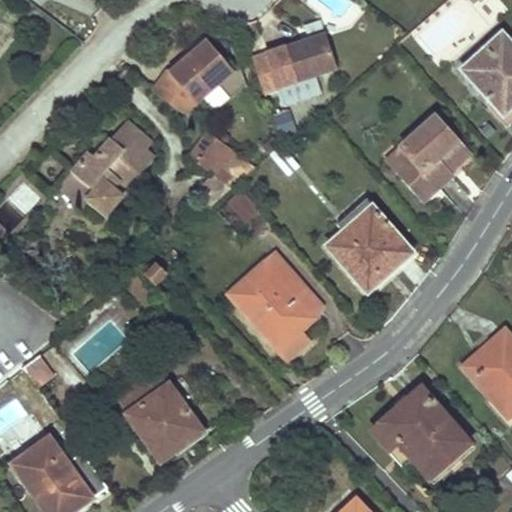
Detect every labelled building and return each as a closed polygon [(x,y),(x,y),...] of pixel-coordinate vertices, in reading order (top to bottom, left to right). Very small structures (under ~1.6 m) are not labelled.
[(266,53),(278,87),(336,67),(324,33),(266,53)] [(511,46),(500,34),(459,71),(501,117),(511,107),(511,46)] [(150,89),(186,116),(195,104),(233,70),(205,38),(168,71),(166,69),(150,89)] [(511,107),(501,117),(508,125),(511,120),(511,107)] [(288,111),(274,116),(281,136),(295,132),(288,111)] [(423,179),(410,191),(420,203),(448,178),(446,175),(466,157),(433,120),(398,151),(423,179)] [(108,214),(115,204),(123,195),(114,187),(130,167),(140,174),(154,157),(145,149),(151,142),(125,121),(96,158),(89,152),(72,173),(95,191),(89,199),(108,214)] [(233,150),(208,132),(190,157),(215,176),(233,150)] [(280,148),(275,153),(271,157),(286,175),(296,166),(280,148)] [(247,160),(233,150),(215,176),(228,185),(247,160)] [(259,212),(241,191),(217,211),(236,232),(259,212)] [(341,232),(324,246),(361,289),(388,265),(393,270),(410,256),(363,201),(336,225),(341,232)] [(264,327),(258,332),(286,364),(311,343),(301,332),(312,322),(309,318),(320,308),(274,256),(227,298),(251,324),(257,319),(264,327)] [(146,273),(156,284),(168,273),(158,262),(146,273)] [(484,360),(481,357),(478,354),(462,367),(492,402),(496,398),(511,415),(511,413),(511,339),(505,331),(490,343),(496,350),(484,360)] [(202,433),(158,372),(116,402),(159,463),(175,452),(171,446),(179,440),(183,446),(202,433)] [(396,415),(395,414),(394,412),(371,432),(401,466),(410,459),(429,481),(471,445),(426,393),(412,406),(409,403),(396,415)] [(70,476),(74,474),(31,414),(0,435),(0,448),(45,511),(62,511),(68,508),(70,511),(72,511),(88,501),(70,476)] [(511,466),(502,478),(511,486),(511,466)] [(370,511),(358,499),(344,511),(370,511)]
